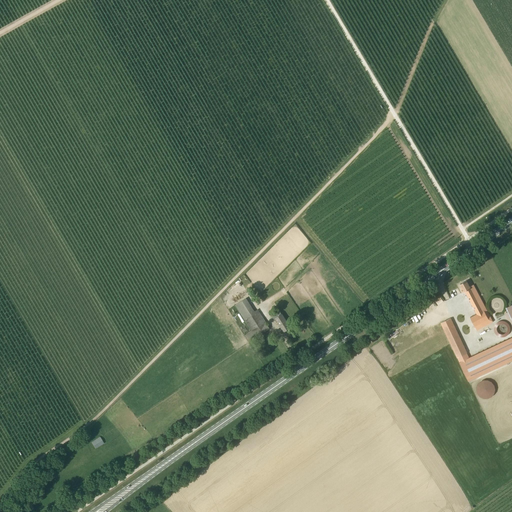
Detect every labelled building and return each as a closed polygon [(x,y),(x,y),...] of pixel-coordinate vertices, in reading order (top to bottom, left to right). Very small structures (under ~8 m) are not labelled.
[(463,292),(465,291),(477,314),(470,318),(470,317),(476,330),(492,322),(488,314),(486,315),(484,311),(486,310),(473,285),(470,287),(466,281),(460,285),(462,288),(461,288),(463,292)] [(437,305),(443,301),(439,296),(433,300),(437,305)] [(254,311),(249,302),(246,298),(235,305),(252,330),(248,332),(248,331),(243,334),(249,342),(270,328),(266,322),(258,309),(254,311)] [(281,305),(285,311),(291,307),(287,301),(281,305)] [(420,308),(423,311),(433,305),(430,301),(420,308)] [(290,327),(282,314),(279,310),(272,315),(274,319),(275,318),(282,329),(284,331),(290,327)] [(440,322),(468,381),(511,361),(511,337),(468,358),(450,318),(440,322)] [(481,378),(474,393),(488,400),(496,385),(481,378)] [(96,449),(104,444),(100,437),(91,442),(96,449)]
